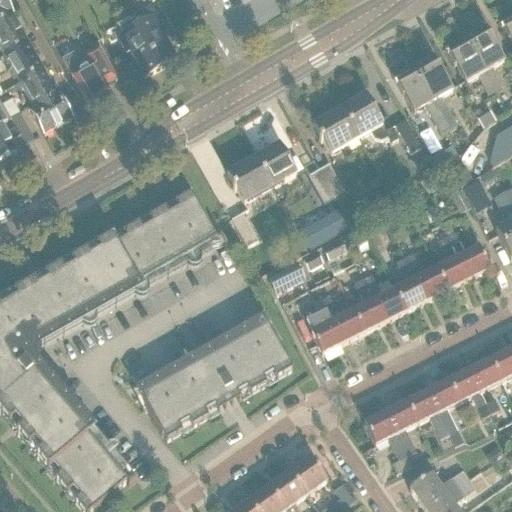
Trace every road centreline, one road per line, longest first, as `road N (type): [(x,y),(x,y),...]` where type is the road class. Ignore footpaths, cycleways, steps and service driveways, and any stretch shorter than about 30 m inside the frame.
road 1 (tertiary): [(0,237),(401,0)]
road 2 (residential): [(321,417),(511,313)]
road 3 (residential): [(179,511),(198,489),(290,424),(321,417)]
